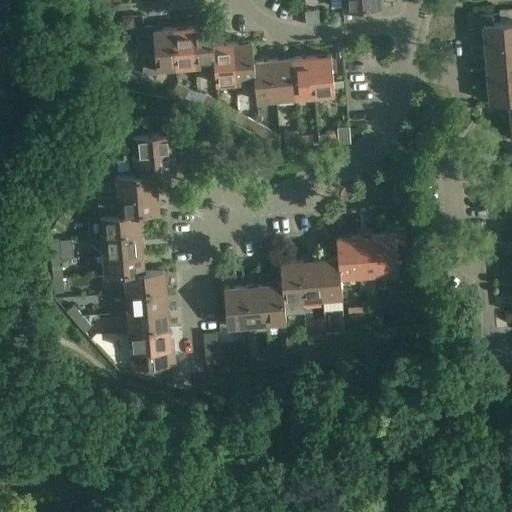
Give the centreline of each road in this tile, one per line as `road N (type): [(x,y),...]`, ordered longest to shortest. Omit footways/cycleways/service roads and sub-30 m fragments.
road 1 (residential): [(511,342),(494,335),(483,276),(460,242),(454,151),(464,85),(447,71),(404,65)]
road 2 (residential): [(252,213),(328,178),(373,143),(404,65)]
road 3 (residential): [(410,24),(287,34),(241,0)]
road 4 (residential): [(192,391),(193,286),(215,234)]
